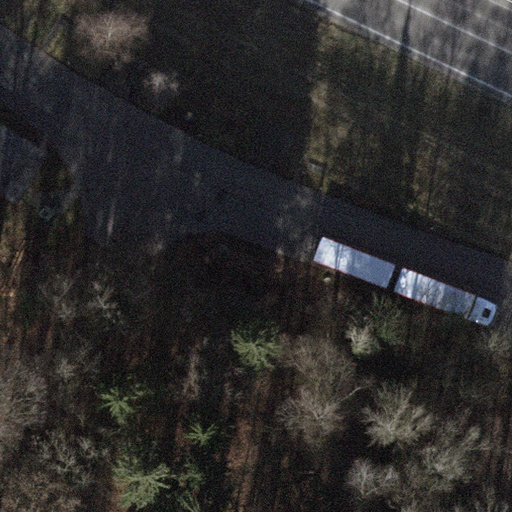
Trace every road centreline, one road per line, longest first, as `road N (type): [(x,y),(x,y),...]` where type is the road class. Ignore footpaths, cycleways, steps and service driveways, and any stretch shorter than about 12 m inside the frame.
road 1 (unclassified): [(0,59),(204,182),(319,222),(511,307)]
road 2 (track): [(204,182),(30,397),(15,511)]
road 3 (trunk): [(391,0),(511,57)]
